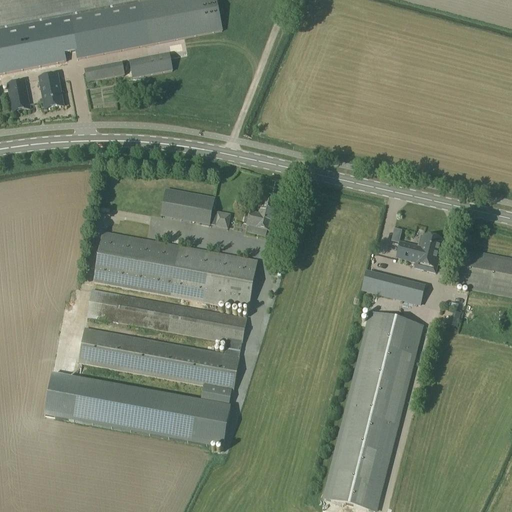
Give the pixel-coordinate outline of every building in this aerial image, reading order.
[(221,33),(215,0),(0,0),(0,67),(75,53),(77,61),(221,33)] [(129,63),(133,81),(172,73),(168,55),(129,63)] [(95,83),(124,78),(121,65),(93,70),(95,83)] [(44,112),(64,108),(58,77),(38,81),(44,112)] [(11,115),(31,112),(25,82),(6,86),(11,115)] [(217,227),(219,215),(214,214),(216,200),(205,198),(200,225),(211,228),(211,226),(217,227)] [(250,215),(247,228),(270,234),(277,205),(261,201),(257,216),(250,215)] [(104,233),(94,284),(156,295),(248,313),(258,263),(104,233)] [(417,264),(416,266),(437,271),(444,242),(421,237),(419,245),(421,246),(420,249),(401,245),(397,259),(417,264)] [(511,260),(461,251),(454,289),(511,300),(511,260)] [(366,275),(361,292),(421,307),(426,290),(366,275)] [(206,390),(230,395),(232,396),(241,347),(247,321),(92,293),(87,319),(226,344),(223,358),(85,331),(78,365),(206,390)] [(450,328),(456,329),(459,316),(454,314),(450,328)] [(377,511),(423,329),(372,316),(325,502),(366,511),(377,511)] [(227,410),(230,395),(206,390),(203,406),(52,376),(44,418),(209,451),(220,453),(229,411),(227,410)]
